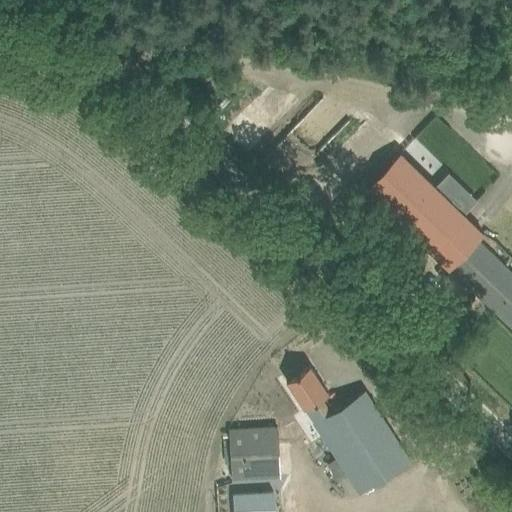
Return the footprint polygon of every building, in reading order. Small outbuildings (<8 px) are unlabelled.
[(400,151),(366,186),(449,266),(450,266),(477,237),(483,231),(400,151)] [(450,266),(449,266),(511,325),(511,270),(477,237),(450,266)] [(310,363),(287,378),(360,490),(410,457),(365,388),(331,411),(321,396),(328,391),(310,363)] [(261,425),(231,427),(234,477),(241,476),(247,476),(271,474),(280,474),(277,424),(261,425)] [(274,511),(273,489),(233,491),(234,511),(274,511)]
